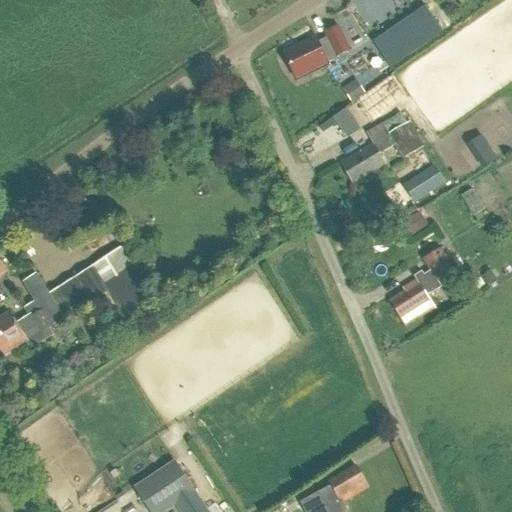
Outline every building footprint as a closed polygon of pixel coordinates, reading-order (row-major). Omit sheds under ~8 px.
[(443,32),(427,7),(416,14),(374,43),(390,68),(443,32)] [(350,51),(338,27),(325,34),(327,38),(318,42),(316,39),(284,54),(296,79),(337,60),(336,58),(350,51)] [(355,85),(343,92),(350,103),(361,96),(355,85)] [(345,110),(334,118),(347,138),(359,130),(345,110)] [(484,167),(499,157),(482,133),(468,144),(484,167)] [(373,144),(341,163),(353,184),(385,165),(379,154),(373,144)] [(414,181),(405,187),(416,204),(425,197),(445,184),(435,168),(414,181)] [(472,215),(482,209),(472,189),(462,194),(472,215)] [(402,224),(412,237),(428,226),(418,212),(402,224)] [(407,294),(392,303),(406,327),(435,309),(427,296),(441,287),(437,281),(454,270),(442,251),(425,262),(432,273),(404,290),(407,294)] [(0,256),(0,275),(9,271),(0,256)] [(24,282),(35,301),(42,311),(52,328),(64,320),(107,293),(124,318),(153,300),(131,265),(102,284),(91,267),(49,292),(38,274),(24,282)] [(49,329),(52,328),(42,311),(33,316),(32,314),(16,323),(10,313),(0,318),(0,358),(26,343),(30,351),(53,337),(49,329)] [(149,511),(165,511),(178,503),(195,492),(178,467),(138,494),(149,511)] [(318,496),(303,504),(307,511),(344,511),(340,504),(368,488),(356,467),(329,482),(332,488),(318,496)] [(208,511),(195,492),(178,503),(183,511),(208,511)]
